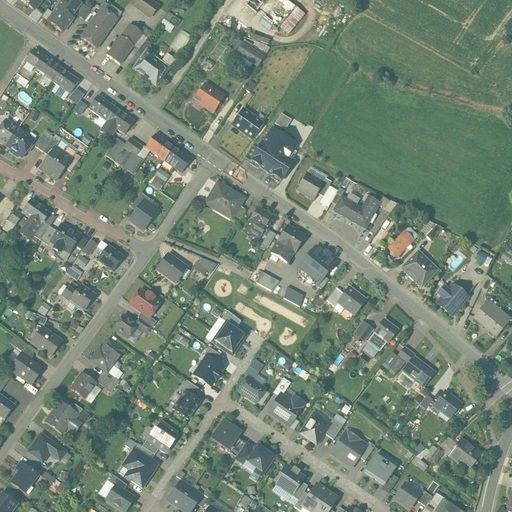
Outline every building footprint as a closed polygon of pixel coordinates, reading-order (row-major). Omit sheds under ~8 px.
[(20,0),(35,11),(43,0),(20,0)] [(73,19),(72,18),(66,14),(68,12),(72,15),(80,4),(74,0),(64,0),(62,3),(61,3),(47,22),(62,33),(73,19)] [(134,6),(134,7),(150,18),(158,7),(148,0),(138,0),(134,6)] [(250,0),(246,6),(257,15),(258,15),(277,31),(295,7),(286,0),(250,0)] [(105,4),(97,16),(105,21),(100,28),(107,33),(117,19),(106,11),(110,6),(111,5),(107,2),(105,5),(105,4)] [(84,20),(89,14),(91,11),(83,5),(79,10),(81,12),(78,16),(84,20)] [(110,6),(106,11),(117,19),(121,13),(110,6)] [(304,15),(301,12),(296,8),(295,8),(279,28),(288,35),(304,15)] [(174,27),(175,28),(179,22),(168,13),(163,19),(174,27)] [(107,33),(100,28),(105,21),(97,16),(81,38),(96,48),(107,33)] [(159,25),(168,33),(169,34),(174,27),(163,19),(159,25)] [(151,34),(147,31),(137,23),(130,27),(141,35),(147,39),(151,34)] [(106,56),(119,65),(120,65),(133,46),(141,35),(130,27),(129,26),(121,37),(121,38),(120,37),(106,56)] [(180,52),(191,37),(182,30),(171,45),(180,52)] [(251,33),(249,38),(256,40),(253,46),(267,52),(271,41),(251,33)] [(139,51),(145,43),(147,39),(141,35),(133,46),(139,51)] [(135,55),(141,59),(149,48),(150,47),(145,43),(139,51),(135,55)] [(264,58),(252,50),(242,44),(236,53),(258,67),(264,58)] [(161,74),(163,71),(164,69),(162,67),(163,66),(168,69),(173,62),(175,62),(175,61),(174,61),(175,60),(167,55),(160,63),(158,62),(157,64),(152,60),(156,54),(149,48),(141,59),(132,70),(147,82),(149,79),(157,85),(164,76),(161,74)] [(34,69),(41,74),(52,82),(61,69),(43,57),(34,69)] [(23,65),(16,74),(16,75),(26,81),(32,71),(23,65)] [(52,82),(62,89),(70,94),(78,82),(61,69),(52,82)] [(251,82),(251,83),(250,83),(245,90),(249,93),(255,85),(251,82)] [(224,98),(205,85),(204,85),(198,94),(201,97),(202,101),(200,105),(213,113),(224,98)] [(76,89),(75,90),(68,100),(76,106),(84,95),(76,89)] [(98,97),(89,109),(107,122),(115,109),(98,97)] [(115,109),(107,122),(99,132),(109,139),(110,138),(109,137),(115,129),(124,135),(133,122),(115,109)] [(233,126),(247,136),(253,140),(264,125),(243,111),(233,126)] [(281,115),(275,124),(284,131),(291,121),(281,115)] [(0,142),(6,146),(17,130),(5,121),(0,128),(0,142)] [(295,161),(292,159),(296,153),(293,151),(297,145),(270,128),(249,162),(250,163),(249,165),(257,170),(259,168),(271,176),(270,178),(278,183),(279,182),(281,183),(295,161)] [(34,142),(17,130),(6,146),(10,149),(11,152),(11,153),(17,157),(20,156),(23,158),(34,142)] [(44,132),(41,137),(50,143),(53,139),(44,132)] [(146,148),(164,161),(173,148),(155,136),(146,148)] [(50,143),(41,137),(34,147),(43,153),(50,143)] [(50,143),(43,153),(48,157),(54,148),(59,142),(53,139),(50,143)] [(125,145),(123,148),(130,152),(136,143),(130,139),(125,145)] [(114,161),(117,156),(123,148),(125,145),(117,140),(105,156),(114,161)] [(136,157),(143,148),(136,143),(130,152),(136,157)] [(63,154),(54,148),(48,157),(39,170),(47,176),(63,154)] [(123,148),(117,156),(124,161),(130,152),(123,148)] [(190,161),(173,148),(164,161),(181,173),(190,161)] [(120,166),(133,175),(142,161),(136,157),(130,152),(124,161),(120,166)] [(63,154),(47,176),(56,182),(65,169),(71,160),(63,154)] [(71,172),(81,158),(75,154),(71,160),(65,169),(70,173),(71,172)] [(117,156),(114,161),(120,166),(124,161),(117,156)] [(169,177),(159,170),(155,176),(156,177),(165,183),(169,177)] [(325,180),(326,178),(318,174),(314,181),(321,185),(324,180),(325,180)] [(159,191),(165,183),(156,177),(151,185),(159,191)] [(322,186),(321,185),(314,181),(307,177),(298,192),(314,201),(317,195),(322,186)] [(321,185),(322,186),(317,195),(323,198),(328,191),(332,184),(325,180),(324,180),(321,185)] [(148,184),(145,189),(150,192),(153,188),(148,184)] [(217,184),(205,205),(231,220),(239,207),(243,200),(217,184)] [(339,189),(336,195),(341,197),(344,192),(339,189)] [(327,208),(328,207),(334,195),(328,191),(323,198),(325,199),(322,205),(327,208)] [(150,200),(141,194),(130,208),(136,212),(143,202),(147,205),(150,200)] [(331,204),(336,206),(341,197),(336,195),(331,204)] [(365,230),(373,215),(380,204),(368,198),(362,209),(341,197),(336,206),(333,212),(365,230)] [(30,219),(29,221),(23,230),(33,237),(50,214),(31,200),(22,213),(30,219)] [(147,205),(143,202),(136,212),(129,221),(143,231),(157,212),(147,205)] [(390,202),(386,208),(385,208),(384,211),(389,215),(396,205),(390,202)] [(246,211),(239,207),(231,220),(238,224),(246,211)] [(243,232),(246,234),(258,240),(261,234),(262,234),(264,231),(264,230),(272,217),(257,208),(244,230),(243,230),(243,231),(244,231),(243,232)] [(3,229),(4,230),(9,234),(22,216),(16,211),(3,229)] [(43,224),(42,224),(33,237),(40,241),(49,228),(43,224)] [(80,236),(72,231),(61,225),(56,232),(52,240),(50,242),(70,254),(80,236)] [(305,237),(287,226),(271,254),(287,264),(292,254),(294,255),(305,237)] [(443,230),(437,226),(436,226),(426,236),(432,242),(443,230)] [(49,228),(46,233),(40,241),(48,246),(50,242),(52,240),(56,232),(49,228)] [(396,258),(401,254),(416,238),(416,235),(410,229),(407,229),(406,231),(387,249),(396,258)] [(262,244),(268,247),(275,236),(269,232),(262,244)] [(96,245),(95,244),(91,241),(82,252),(88,256),(96,245)] [(297,264),(317,281),(335,260),(315,244),(297,264)] [(123,258),(109,248),(108,247),(97,261),(113,272),(118,265),(118,264),(123,258)] [(475,261),(489,265),(492,256),(477,252),(475,261)] [(511,256),(506,252),(504,255),(502,258),(511,265),(511,264),(511,256)] [(419,253),(403,270),(421,287),(430,278),(428,276),(435,269),(419,253)] [(80,255),(74,262),(83,269),(88,261),(80,255)] [(156,271),(171,282),(175,285),(187,269),(167,255),(156,271)] [(216,266),(208,262),(201,260),(198,264),(208,270),(208,271),(207,272),(210,274),(216,266)] [(196,263),(195,265),(192,268),(204,276),(208,271),(196,263)] [(81,276),(74,272),(69,268),(65,274),(77,282),(81,276)] [(272,293),(278,282),(262,272),(255,283),(272,293)] [(487,276),(482,284),(481,288),(487,291),(492,280),(487,276)] [(95,297),(93,295),(81,286),(69,302),(84,313),(95,297)] [(443,288),(440,293),(438,295),(442,298),(437,304),(452,317),(467,298),(452,286),(447,291),(443,288)] [(61,296),(65,299),(69,302),(75,294),(67,288),(61,296)] [(344,295),(337,305),(353,317),(366,301),(349,288),(344,295)] [(300,306),(304,295),(286,289),(283,300),(300,306)] [(334,308),(337,305),(344,295),(336,289),(326,302),(334,308)] [(149,318),(154,312),(159,305),(152,300),(154,298),(147,294),(146,296),(139,291),(130,304),(149,318)] [(474,318),(485,328),(499,311),(488,302),(474,318)] [(44,316),(50,307),(44,303),(38,311),(44,316)] [(510,321),(499,311),(485,328),(496,337),(510,321)] [(152,329),(154,325),(156,323),(150,318),(149,318),(141,313),(137,318),(152,329)] [(33,314),(30,320),(44,326),(47,320),(33,314)] [(225,315),(220,323),(225,326),(212,346),(232,358),(245,337),(237,331),(241,325),(225,315)] [(113,329),(119,333),(119,334),(127,339),(136,326),(123,317),(113,329)] [(150,328),(146,325),(146,324),(139,320),(135,325),(137,326),(136,327),(146,334),(150,328)] [(378,344),(382,346),(384,348),(387,344),(388,344),(398,331),(384,321),(374,333),(382,339),(378,344)] [(362,323),(353,335),(364,343),(373,331),(362,323)] [(50,358),(53,355),(62,343),(42,328),(31,344),(50,358)] [(114,378),(115,376),(116,376),(119,371),(112,366),(123,351),(108,341),(101,351),(99,350),(90,362),(107,374),(107,373),(114,378)] [(32,352),(31,351),(20,343),(16,349),(28,358),(32,352)] [(413,358),(415,356),(404,347),(397,357),(408,365),(413,358)] [(221,359),(207,350),(203,356),(204,357),(192,376),(211,388),(224,368),(218,364),(221,359)] [(340,364),(345,369),(357,356),(352,351),(340,364)] [(10,370),(13,372),(14,372),(31,385),(41,370),(21,355),(10,370)] [(423,388),(434,373),(413,358),(408,365),(402,372),(423,388)] [(236,393),(260,409),(269,395),(260,389),(264,382),(255,377),(262,367),(253,361),(242,377),(245,379),(236,393)] [(0,392),(9,379),(5,375),(4,375),(0,372),(0,392)] [(114,378),(111,376),(110,376),(107,374),(104,372),(100,377),(110,384),(114,378)] [(75,384),(71,390),(70,390),(84,400),(95,384),(81,374),(74,383),(75,384)] [(110,384),(102,378),(100,377),(96,382),(106,389),(110,384)] [(266,414),(292,432),(297,424),(293,422),(304,406),(290,397),(287,401),(281,397),(289,385),(282,381),(272,396),(277,399),(266,414)] [(185,383),(180,391),(183,393),(172,409),(189,421),(201,403),(195,399),(200,393),(185,383)] [(445,392),(441,396),(441,397),(433,407),(449,420),(461,405),(445,392)] [(0,396),(0,417),(4,420),(14,407),(0,396)] [(432,402),(429,399),(426,397),(420,406),(425,410),(432,402)] [(80,423),(78,421),(73,418),(76,414),(60,402),(45,423),(61,435),(66,429),(73,434),(80,423)] [(82,411),(75,405),(72,404),(69,408),(76,414),(77,414),(76,415),(78,416),(82,411)] [(322,435),(331,441),(343,423),(333,417),(329,423),(310,411),(295,433),(315,446),(322,435)] [(141,449),(152,456),(155,451),(165,457),(179,435),(158,421),(141,449)] [(211,439),(229,451),(238,438),(241,434),(222,422),(211,439)] [(357,459),(363,463),(373,449),(365,444),(363,447),(343,433),(328,456),(349,470),(357,459)] [(59,461),(61,458),(65,453),(41,435),(28,453),(42,463),(49,453),(59,461)] [(245,443),(238,438),(229,451),(228,453),(235,458),(245,443)] [(481,455),(479,453),(475,450),(474,451),(461,440),(448,457),(468,472),(481,455)] [(149,461),(152,456),(141,449),(135,445),(121,466),(129,471),(124,479),(141,490),(157,466),(149,461)] [(246,462),(253,450),(246,446),(236,460),(244,465),(246,462)] [(268,452),(267,454),(256,447),(253,450),(246,462),(256,468),(253,472),(261,477),(275,456),(268,452)] [(439,448),(436,451),(430,459),(435,463),(444,452),(439,448)] [(380,491),(387,495),(396,481),(388,476),(392,470),(373,457),(361,476),(381,489),(380,491)] [(10,483),(19,490),(24,494),(38,476),(21,463),(16,470),(19,472),(10,483)] [(295,500),(303,488),(305,486),(300,482),(302,479),(284,467),(268,492),(286,504),(291,497),(295,500)] [(170,487),(175,490),(180,483),(185,475),(180,472),(170,487)] [(51,485),(55,480),(45,473),(41,478),(51,485)] [(115,486),(123,492),(127,487),(112,476),(108,482),(115,486)] [(178,509),(191,490),(180,483),(175,490),(168,501),(175,506),(174,507),(178,509)] [(422,511),(427,503),(430,499),(420,492),(419,495),(403,484),(391,501),(407,511),(412,505),(422,511)] [(105,500),(123,511),(126,511),(134,500),(123,492),(115,486),(105,500)] [(301,511),(309,511),(323,493),(313,486),(309,492),(303,488),(295,500),(290,508),(296,511),(298,511),(299,510),(301,511)] [(191,490),(178,509),(181,511),(182,510),(184,511),(191,511),(196,505),(201,497),(191,490)] [(201,497),(196,505),(202,508),(211,493),(206,490),(201,497)] [(327,511),(334,500),(323,493),(309,511),(327,511)] [(2,494),(0,496),(0,511),(11,511),(17,505),(2,494)] [(422,511),(421,511),(457,511),(439,500),(434,508),(427,503),(422,511)]
